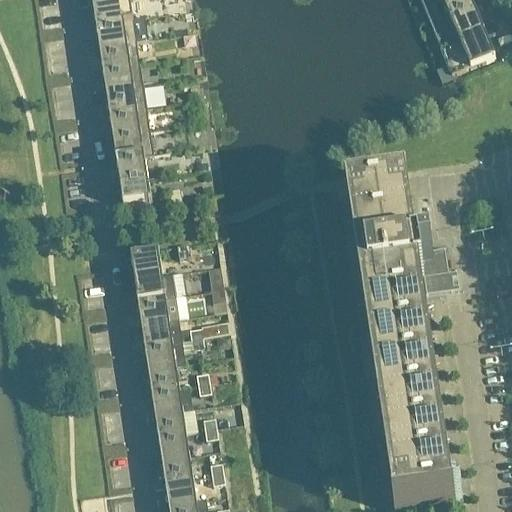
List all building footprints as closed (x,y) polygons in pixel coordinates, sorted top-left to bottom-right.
[(133,23),(130,0),(93,6),(96,29),(133,23)] [(473,7),(470,0),(419,0),(430,25),(473,7)] [(484,34),(473,7),(430,25),(440,52),(484,34)] [(137,45),(133,23),(96,29),(99,51),(137,45)] [(495,61),(484,34),(440,52),(452,79),(495,61)] [(140,68),(137,45),(99,51),(103,74),(140,68)] [(143,91),(140,68),(103,74),(106,96),(143,91)] [(147,113),(143,91),(106,96),(110,119),(147,113)] [(150,136),(147,113),(110,119),(113,141),(150,136)] [(154,158),(150,136),(113,141),(117,164),(154,158)] [(147,182),(144,160),(154,159),(154,158),(117,164),(120,187),(147,182)] [(207,165),(196,167),(198,174),(208,172),(207,165)] [(151,205),(147,182),(120,187),(124,210),(151,205)] [(182,205),(180,191),(169,193),(170,206),(171,207),(182,205)] [(408,193),(348,202),(348,204),(349,203),(396,511),(423,511),(431,511),(455,507),(455,506),(453,506),(422,300),(426,299),(426,298),(437,296),(446,295),(451,294),(448,277),(445,251),(439,252),(437,252),(416,256),(406,195),(408,194),(408,193)] [(191,261),(189,248),(177,249),(179,263),(191,261)] [(162,279),(159,256),(131,261),(135,284),(162,279)] [(172,278),(162,279),(135,284),(138,306),(166,302),(175,301),(172,278)] [(177,289),(181,314),(197,312),(193,287),(177,289)] [(224,293),(212,295),(214,307),(226,305),(224,293)] [(169,325),(166,302),(138,306),(142,329),(169,325)] [(179,323),(169,325),(142,329),(145,351),(173,347),(183,346),(179,323)] [(203,343),(202,333),(190,334),(191,344),(203,343)] [(205,353),(203,343),(191,344),(193,355),(205,353)] [(183,346),(173,347),(145,351),(148,374),(176,370),(186,368),(183,346)] [(179,392),(176,370),(148,374),(152,396),(179,392)] [(210,388),(209,378),(197,379),(198,390),(210,388)] [(212,398),(210,388),(198,390),(200,400),(212,398)] [(190,391),(179,392),(152,396),(155,419),(183,415),(193,413),(190,391)] [(186,437),(183,415),(155,419),(159,442),(186,437)] [(217,433),(215,423),(204,424),(205,434),(217,433)] [(218,443),(217,433),(205,434),(207,445),(218,443)] [(190,460),(186,437),(159,442),(162,464),(190,460)] [(193,483),(190,460),(162,464),(165,487),(193,483)] [(224,478),(222,468),(210,469),(212,480),(224,478)] [(225,488),(224,478),(212,480),(213,490),(225,488)] [(197,505),(193,483),(165,487),(169,509),(197,505)]
